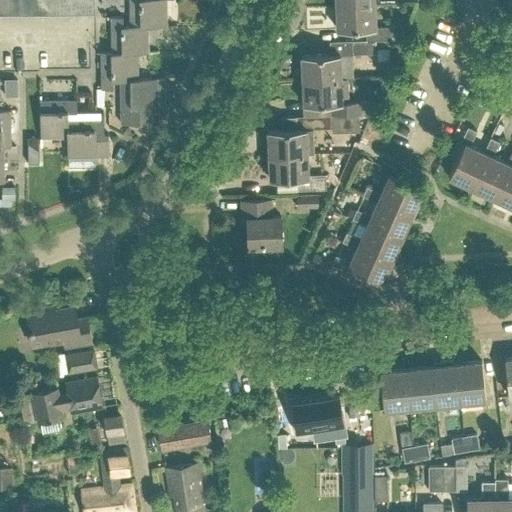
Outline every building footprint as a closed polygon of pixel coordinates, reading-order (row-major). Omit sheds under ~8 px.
[(18,0),(6,0),(7,13),(19,13),(18,0)] [(31,0),(18,0),(19,13),(32,13),(31,0)] [(44,0),(31,0),(32,13),(44,13),(44,0)] [(56,0),(44,0),(44,13),(57,13),(56,0)] [(69,0),(56,0),(57,13),(69,13),(69,0)] [(81,0),(69,0),(69,13),(82,13),(81,0)] [(94,0),(81,0),(82,13),(94,13),(94,0)] [(129,0),(129,24),(129,25),(148,25),(148,24),(166,24),(166,0),(129,0)] [(375,2),(337,4),(337,29),(365,28),(366,39),(374,39),(395,38),(394,25),(376,26),(375,2)] [(110,16),(110,51),(110,52),(137,52),(137,51),(148,51),(148,25),(129,25),(129,24),(123,24),(123,16),(110,16)] [(330,52),(301,53),(302,78),(347,76),(353,76),(352,52),(375,51),(374,39),(366,39),(330,41),(330,52)] [(113,77),(120,77),(137,77),(137,52),(110,52),(110,51),(100,51),(101,87),(113,87),(113,77)] [(347,76),(302,78),(303,102),(330,101),(331,114),(362,113),(361,99),(348,100),(347,76)] [(4,95),(18,95),(18,77),(4,77),(4,95)] [(120,77),(120,122),(156,121),(156,104),(165,104),(164,78),(156,78),(156,77),(137,77),(120,77)] [(40,136),(66,136),(67,136),(66,111),(67,111),(75,111),(75,98),(39,98),(40,136)] [(0,144),(4,144),(4,145),(10,145),(10,108),(0,108),(0,144)] [(67,136),(66,136),(66,155),(107,155),(107,133),(103,133),(103,117),(67,117),(67,111),(66,111),(67,136)] [(282,127),(267,127),(269,153),(308,152),(314,151),(313,127),(331,126),(331,114),(281,116),(282,127)] [(449,174),(472,185),(488,151),(484,149),(477,146),(470,143),(476,129),(468,125),(461,140),(464,142),(449,174)] [(488,151),(472,185),(495,196),(511,162),(507,160),(494,153),(500,139),(491,135),(484,149),(488,151)] [(27,136),(28,145),(38,145),(38,136),(27,136)] [(346,136),(342,145),(350,149),(352,144),(354,140),(354,139),(346,136)] [(450,154),(457,157),(464,142),(461,140),(457,139),(450,154)] [(495,196),(511,203),(511,149),(507,160),(511,162),(495,196)] [(308,152),(269,153),(270,177),(296,176),(297,189),(326,188),(325,172),(309,173),(308,152)] [(363,193),(377,199),(379,195),(413,210),(424,187),(389,171),(381,190),(366,184),(363,193)] [(10,197),(16,197),(16,186),(2,186),(2,197),(2,198),(10,197)] [(297,193),(297,207),(318,206),(317,193),(297,193)] [(352,216),(367,222),(368,218),(403,233),(413,210),(379,195),(377,199),(371,213),(356,207),(352,216)] [(0,204),(10,204),(10,197),(2,198),(2,197),(0,196),(0,204)] [(272,214),(271,197),(242,198),(243,222),(248,222),(249,245),(282,244),(281,214),(272,214)] [(342,239),(356,245),(358,241),(392,257),(403,233),(368,218),(367,222),(360,236),(346,229),(342,239)] [(358,241),(356,245),(350,259),(336,252),(331,262),(348,269),(349,265),(382,280),(392,257),(358,241)] [(215,303),(226,302),(225,292),(214,292),(215,303)] [(77,317),(75,303),(28,312),(33,343),(65,337),(67,346),(92,341),(88,315),(77,317)] [(67,353),(70,369),(96,365),(94,349),(67,353)] [(442,362),(432,363),(436,402),(462,399),(458,361),(454,361),(454,357),(442,358),(442,362)] [(483,358),(458,361),(462,399),(487,397),(483,358)] [(432,363),(407,366),(411,404),(436,402),(432,363)] [(411,404),(407,366),(382,369),(385,407),(411,404)] [(104,404),(98,374),(66,380),(67,389),(59,391),(58,384),(33,389),(38,420),(40,419),(43,431),(62,428),(59,415),(64,414),(62,407),(71,406),(71,410),(104,404)] [(361,402),(296,407),(297,429),(342,426),(344,435),(363,434),(361,402)] [(255,407),(257,421),(270,420),(269,406),(255,407)] [(105,414),(109,442),(126,439),(121,411),(105,414)] [(159,424),(162,446),(211,437),(207,415),(159,424)] [(511,424),(503,424),(503,440),(511,440),(511,424)] [(410,429),(399,430),(401,444),(412,443),(410,429)] [(464,435),(466,449),(479,447),(476,432),(464,435)] [(452,441),(454,452),(466,449),(464,435),(451,437),(452,441)] [(372,511),(372,441),(341,441),(341,471),(343,471),(343,511),(372,511)] [(440,443),(442,454),(454,452),(452,441),(440,443)] [(414,444),(417,459),(429,457),(426,442),(414,444)] [(402,447),(404,461),(417,459),(414,444),(402,447)] [(99,448),(104,485),(81,488),(83,511),(131,511),(136,511),(132,482),(119,483),(118,471),(130,470),(127,445),(108,447),(99,448)] [(205,511),(197,460),(166,465),(170,494),(176,493),(178,511),(205,511)] [(263,475),(278,476),(279,464),(263,463),(263,475)] [(0,465),(0,486),(15,487),(15,465),(0,465)] [(429,489),(443,489),(443,472),(443,465),(429,465),(429,489)] [(443,465),(443,472),(443,489),(455,489),(455,465),(443,465)] [(466,465),(455,465),(455,489),(466,489),(466,465)] [(374,474),(374,498),(387,498),(387,474),(374,474)] [(467,511),(495,511),(495,476),(495,480),(482,481),(482,497),(468,497),(467,511)] [(507,476),(495,476),(495,511),(511,511),(511,496),(508,497),(507,476)]
